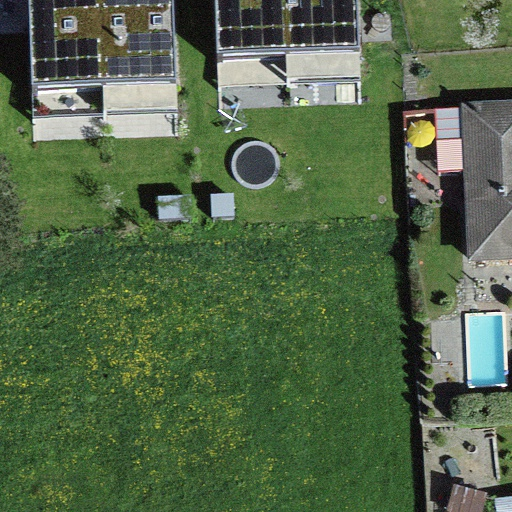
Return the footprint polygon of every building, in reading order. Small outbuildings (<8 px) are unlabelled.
[(28,0),(32,98),(104,95),(100,0),(28,0)] [(172,0),(100,0),(104,95),(176,92),(172,0)] [(214,0),(217,66),(287,64),(284,0),(214,0)] [(356,0),(284,0),(287,64),(359,61),(356,0)] [(511,108),(466,110),(472,260),(511,258),(511,108)]
